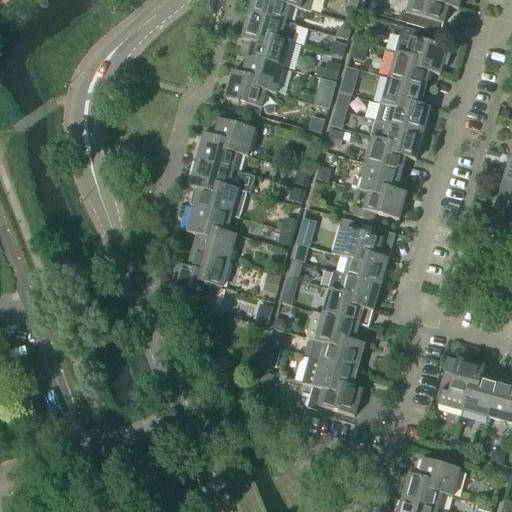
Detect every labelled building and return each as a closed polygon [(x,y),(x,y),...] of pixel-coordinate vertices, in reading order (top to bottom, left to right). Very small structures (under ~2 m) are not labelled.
[(253,0),(249,14),(285,25),(290,8),(277,4),(278,0),(253,0)] [(278,0),(277,4),(290,8),(300,11),(311,14),(315,0),(278,0)] [(411,0),(407,16),(443,26),(448,8),(449,8),(435,4),(436,0),(411,0)] [(436,0),(435,4),(449,8),(448,8),(458,11),(461,0),(436,0)] [(249,14),(242,41),(252,44),(252,43),(265,47),(268,38),(281,42),(281,41),(291,44),(293,44),(297,28),(285,25),(249,14)] [(401,28),(394,54),(396,54),(406,57),(406,58),(419,61),(417,70),(430,73),(430,74),(440,77),(447,50),(443,49),(431,45),(422,43),(424,35),(401,28)] [(252,44),(247,60),(284,70),(291,44),(281,41),(281,42),(268,38),(265,47),(252,43),(252,44)] [(396,54),(389,80),(425,91),(430,74),(430,73),(417,70),(419,61),(406,58),(406,57),(396,54)] [(243,76),(243,77),(256,81),(253,89),(266,93),(266,94),(276,97),(284,70),(247,60),(243,76)] [(328,62),(322,81),(336,85),(337,82),(341,68),(341,66),(328,62)] [(233,73),(225,101),(261,111),(266,94),(266,93),(253,89),(256,81),(243,77),(243,76),(233,73)] [(389,80),(381,107),(391,110),(392,109),(405,112),(407,104),(420,108),(421,107),(425,91),(389,80)] [(328,111),(336,85),(322,81),(320,81),(313,107),(328,111)] [(381,107),(377,123),(387,126),(423,136),(431,110),(421,107),(420,108),(407,104),(405,112),(392,109),(391,110),(381,107)] [(214,139),(214,140),(227,143),(225,152),(238,156),(248,159),(256,132),(219,122),(214,139)] [(377,123),(372,139),(382,142),(382,143),(395,147),(393,155),(406,159),(406,160),(416,162),(423,136),(387,126),(377,123)] [(204,136),(197,163),(233,173),(238,156),(225,152),(227,143),(214,140),(214,139),(204,136)] [(372,139),(365,166),(401,176),(406,160),(406,159),(393,155),(395,147),(382,143),(382,142),(372,139)] [(511,158),(510,158),(503,184),(511,186),(511,158)] [(197,163),(189,189),(194,191),(199,192),(200,191),(213,195),(215,186),(229,190),(229,189),(239,192),(243,175),(233,173),(197,163)] [(365,166),(357,192),(368,195),(368,194),(381,198),(383,189),(396,193),(397,192),(401,176),(365,166)] [(511,186),(503,184),(495,211),(505,213),(506,212),(511,214),(511,186)] [(194,191),(190,207),(195,208),(231,218),(240,220),(247,194),(239,192),(229,189),(229,190),(215,186),(213,195),(200,191),(199,192),(194,191)] [(363,212),(361,220),(373,223),(375,216),(399,222),(407,195),(397,192),(396,193),(383,189),(381,198),(368,194),(368,195),(363,212)] [(195,208),(188,235),(198,238),(198,237),(211,240),(213,232),(227,236),(227,235),(231,218),(195,208)] [(501,231),(497,244),(511,248),(511,214),(506,212),(505,213),(501,231)] [(342,221),(331,256),(349,261),(349,260),(363,264),(365,255),(378,259),(378,258),(388,261),(395,237),(372,231),(372,230),(362,227),(362,226),(342,221)] [(198,238),(193,254),(229,264),(237,237),(227,235),(227,236),(213,232),(211,240),(198,237),(198,238)] [(189,270),(188,271),(201,274),(199,283),(212,287),(212,288),(220,290),(222,290),(229,264),(193,254),(189,270)] [(349,261),(345,277),(381,287),(381,286),(383,284),(386,276),(385,274),(388,261),(378,258),(378,259),(365,255),(363,264),(349,260),(349,261)] [(178,267),(171,295),(215,307),(220,290),(212,288),(212,287),(199,283),(201,274),(188,271),(189,270),(178,267)] [(333,274),(328,290),(330,290),(340,293),(340,294),(353,298),(351,306),(364,310),(363,311),(373,314),(376,303),(379,300),(381,292),(380,288),(381,287),(345,277),(333,274)] [(330,290),(323,317),(359,327),(368,330),(373,314),(363,311),(364,310),(351,306),(353,298),(340,294),(340,293),(330,290)] [(313,314),(305,341),(313,343),(315,343),(325,346),(325,345),(339,349),(341,340),(354,344),(354,343),(359,327),(323,317),(313,314)] [(313,343),(309,359),(320,362),(357,373),(364,346),(354,343),(354,344),(341,340),(339,349),(325,345),(325,346),(315,343),(313,343)] [(457,361),(447,358),(443,374),(453,377),(457,361)] [(309,359),(301,386),(313,389),(323,392),(323,391),(336,395),(339,386),(352,390),(352,389),(357,373),(320,362),(309,359)] [(442,391),(438,405),(462,412),(464,402),(465,402),(469,389),(477,391),(481,378),(482,378),(485,369),(457,361),(453,377),(448,393),(442,391)] [(464,402),(462,412),(488,419),(498,383),(482,378),(481,378),(477,391),(469,389),(465,402),(464,402)] [(511,387),(498,383),(488,419),(511,426),(511,401),(511,398),(511,387)] [(313,389),(307,410),(318,413),(319,409),(355,419),(362,392),(352,389),(352,390),(339,386),(336,395),(323,391),(323,392),(313,389)] [(419,478),(419,479),(432,483),(429,491),(442,495),(442,496),(452,499),(460,472),(424,461),(419,478)] [(409,476),(401,502),(436,511),(437,511),(442,496),(442,495),(429,491),(432,483),(419,479),(419,478),(409,476)] [(436,511),(401,502),(398,511),(436,511)]
